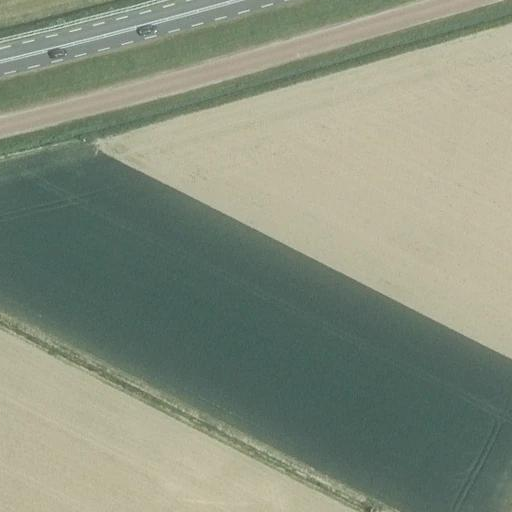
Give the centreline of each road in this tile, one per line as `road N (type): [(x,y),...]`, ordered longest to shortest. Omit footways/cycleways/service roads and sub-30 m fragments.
road 1 (unclassified): [(0,129),(466,0)]
road 2 (primary): [(0,64),(250,0)]
